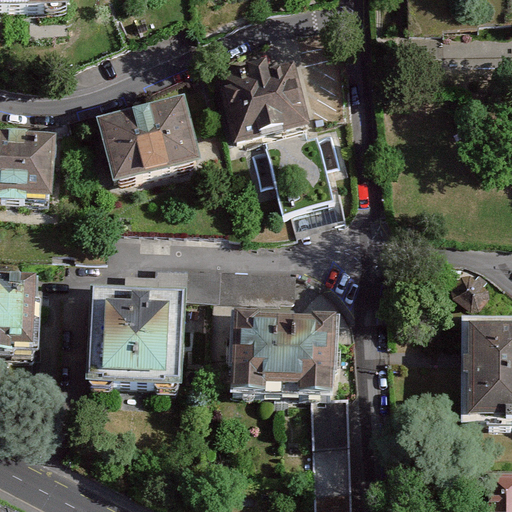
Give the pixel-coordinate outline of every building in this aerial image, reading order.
[(0,0),(0,15),(75,15),(75,0),(0,0)] [(219,80),(238,150),(315,130),(298,66),(273,72),(271,61),(248,67),(250,72),(219,80)] [(114,193),(201,171),(184,106),(98,128),(114,193)] [(57,206),(61,143),(0,139),(0,202),(4,202),(4,209),(32,211),(32,204),(57,206)] [(486,309),(490,304),(493,298),(491,292),(487,288),(490,283),(481,277),(478,281),(474,278),(465,277),(458,284),(455,291),(456,301),(462,306),(471,311),(481,312),(486,309)] [(35,358),(37,285),(0,283),(0,364),(12,365),(12,357),(35,358)] [(178,394),(184,295),(96,289),(90,388),(178,394)] [(511,424),(511,316),(463,316),(462,424),(511,424)] [(237,325),(234,406),(340,410),(343,328),(316,327),(316,332),(263,330),(263,326),(237,325)] [(511,511),(511,475),(484,476),(483,511),(511,511)]
